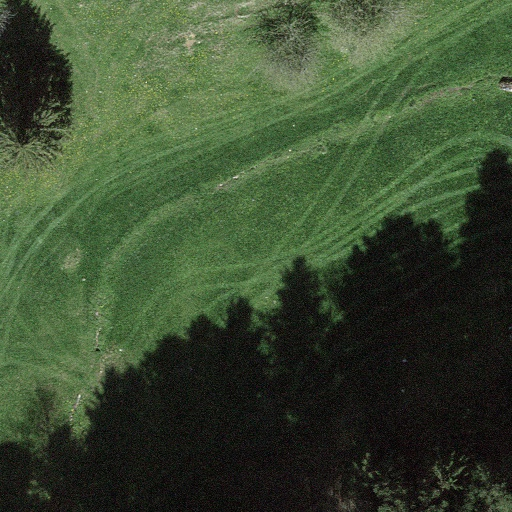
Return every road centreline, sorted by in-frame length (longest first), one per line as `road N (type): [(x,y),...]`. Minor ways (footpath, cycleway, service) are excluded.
road 1 (track): [(511,55),(420,60),(258,100),(43,238),(0,318)]
road 2 (track): [(306,511),(392,368),(511,252)]
